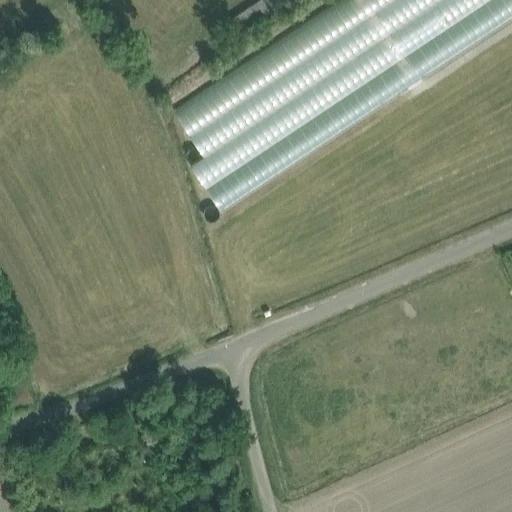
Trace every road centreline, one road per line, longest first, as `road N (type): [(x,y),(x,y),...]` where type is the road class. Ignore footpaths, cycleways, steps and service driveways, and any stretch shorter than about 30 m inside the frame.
road 1 (unclassified): [(233,347),(511,227)]
road 2 (unclassified): [(0,427),(233,347)]
road 3 (unclassified): [(271,511),(233,347)]
